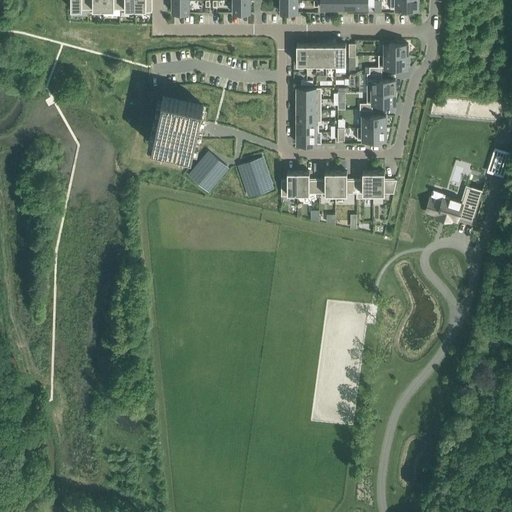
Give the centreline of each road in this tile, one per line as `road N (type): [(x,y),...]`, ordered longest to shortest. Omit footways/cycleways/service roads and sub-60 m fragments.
road 1 (residential): [(432,28),(430,58),(389,154),(285,151),(281,29)]
road 2 (residential): [(281,29),(432,28)]
